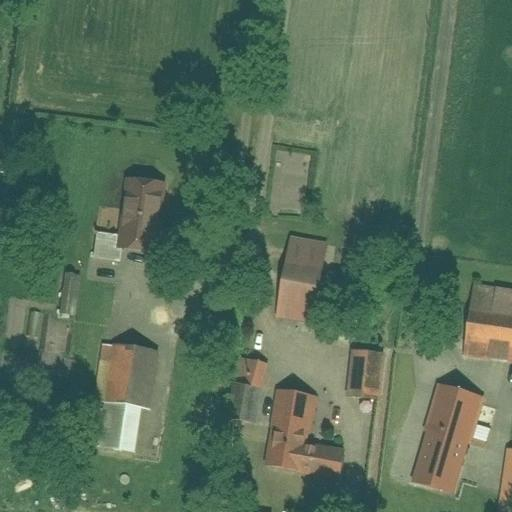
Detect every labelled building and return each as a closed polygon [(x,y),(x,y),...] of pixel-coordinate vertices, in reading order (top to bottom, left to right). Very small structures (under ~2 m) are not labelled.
[(166,188),(125,182),(117,239),(116,253),(121,254),(157,258),(166,188)] [(119,267),(121,254),(116,253),(117,239),(96,236),(92,263),(119,267)] [(328,247),(289,240),(274,322),(313,329),(328,247)] [(80,278),(64,277),(59,318),(75,320),(80,278)] [(511,293),(473,288),(462,360),(511,367),(511,293)] [(158,356),(100,347),(92,406),(102,408),(141,413),(150,415),(158,356)] [(384,358),(350,355),(345,402),(379,405),(384,358)] [(268,369),(237,361),(231,387),(261,395),(268,369)] [(256,429),(261,395),(231,387),(225,423),(256,429)] [(485,402),(436,388),(422,436),(425,437),(410,489),(453,501),(467,452),(484,457),(491,432),(478,428),(485,402)] [(316,402),(276,395),(262,472),(339,486),(345,454),(308,448),(316,402)] [(134,457),(141,413),(102,408),(96,452),(134,457)] [(511,511),(511,453),(506,453),(497,511),(511,511)]
